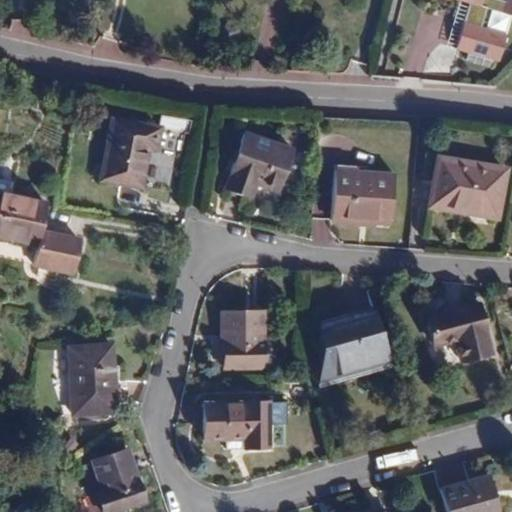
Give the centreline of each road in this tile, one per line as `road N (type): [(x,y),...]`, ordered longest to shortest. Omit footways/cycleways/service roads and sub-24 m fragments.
road 1 (residential): [(184,511),(155,421),(193,257),(236,246),(326,263),(511,273)]
road 2 (tertiary): [(511,113),(164,86),(0,57)]
road 3 (residential): [(511,425),(229,511)]
